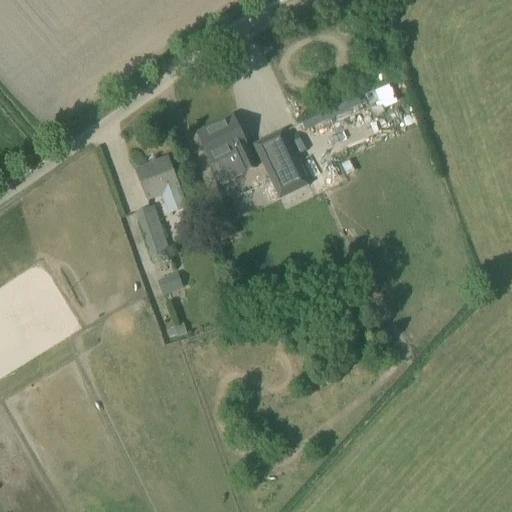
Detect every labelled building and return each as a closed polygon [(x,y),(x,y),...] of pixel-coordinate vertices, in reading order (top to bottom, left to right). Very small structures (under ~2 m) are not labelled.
[(232,119),(198,135),(213,168),(221,184),(255,169),(253,163),(241,137),(232,119)] [(162,197),(169,215),(186,209),(166,159),(137,171),(149,202),(162,197)] [(222,203),(201,213),(212,237),(233,228),(222,203)] [(135,214),(151,260),(169,253),(154,207),(135,214)] [(157,282),(164,298),(184,290),(177,274),(157,282)] [(234,296),(239,311),(254,305),(248,291),(234,296)]
